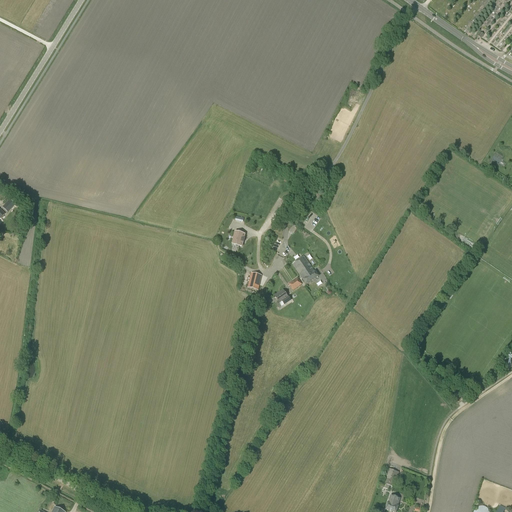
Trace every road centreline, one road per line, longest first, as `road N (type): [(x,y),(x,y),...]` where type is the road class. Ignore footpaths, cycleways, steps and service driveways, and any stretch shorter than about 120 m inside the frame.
road 1 (unclassified): [(266,279),(285,255),(284,219),(314,174),(337,156),(417,5)]
road 2 (track): [(200,511),(266,279)]
road 3 (track): [(511,375),(446,424),(428,511)]
road 4 (tertiary): [(0,130),(81,0)]
road 5 (unknown): [(236,225),(259,234),(289,211),(328,246),(319,273)]
road 6 (unclassified): [(121,511),(0,448)]
